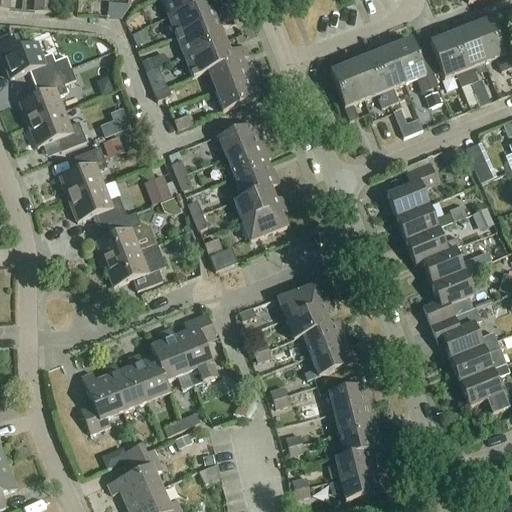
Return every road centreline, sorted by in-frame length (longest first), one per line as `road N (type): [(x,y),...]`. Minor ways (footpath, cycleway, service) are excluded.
road 1 (residential): [(25,345),(107,335),(184,304),(239,298),(362,247)]
road 2 (residential): [(438,473),(362,247)]
road 3 (residential): [(511,112),(337,187)]
road 4 (residential): [(25,345),(24,250),(0,168)]
road 5 (residential): [(72,511),(34,416),(25,345)]
road 6 (residential): [(288,63),(407,13),(410,0)]
road 7 (residential): [(337,187),(288,63)]
